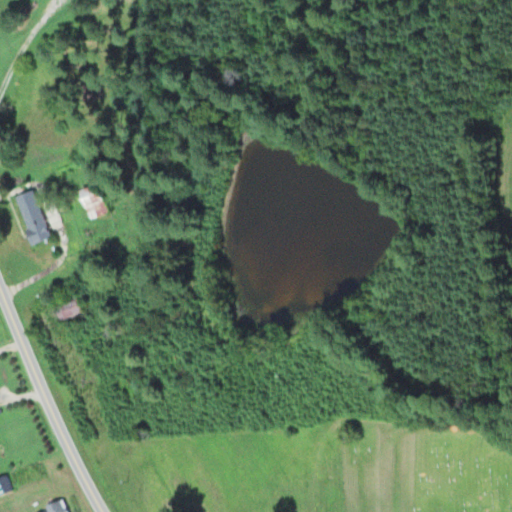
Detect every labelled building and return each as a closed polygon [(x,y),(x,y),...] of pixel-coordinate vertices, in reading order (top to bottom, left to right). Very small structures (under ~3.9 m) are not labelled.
[(102,185),(112,214),(94,221),(83,193),(102,185)] [(36,192),(40,201),(53,195),(65,226),(61,227),(52,231),(56,240),(37,247),(18,199),(32,194),(36,192)] [(82,300),(90,322),(69,330),(60,309),(82,300)] [(0,478),(11,475),(17,489),(0,497),(0,478)] [(65,500),(69,511),(48,511),(51,511),(50,506),(65,500)]
